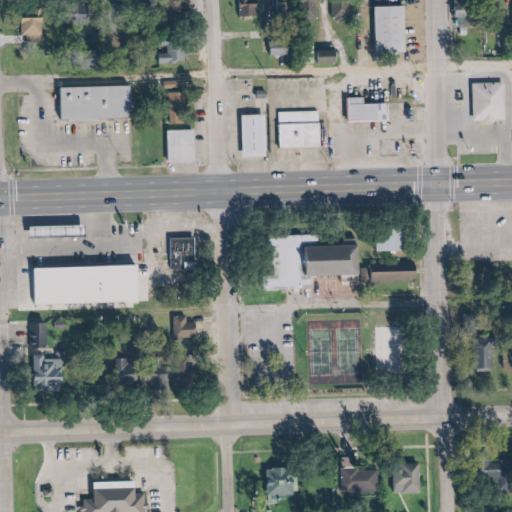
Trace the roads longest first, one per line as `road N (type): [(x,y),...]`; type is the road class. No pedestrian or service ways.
road 1 (tertiary): [(0,435),(511,416)]
road 2 (primary): [(511,181),(0,199)]
road 3 (residential): [(238,511),(223,0)]
road 4 (tertiary): [(454,511),(443,0)]
road 5 (tertiary): [(16,511),(6,435),(0,199)]
